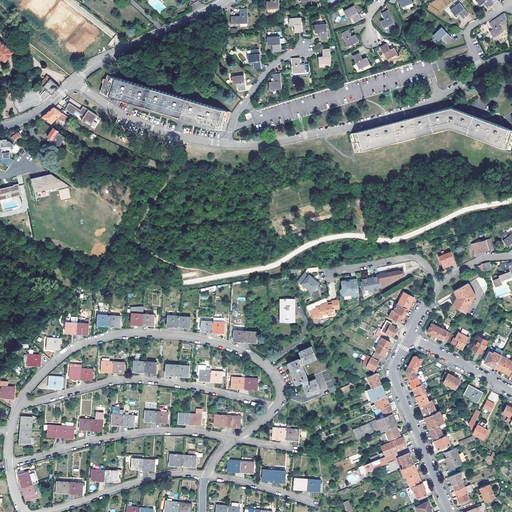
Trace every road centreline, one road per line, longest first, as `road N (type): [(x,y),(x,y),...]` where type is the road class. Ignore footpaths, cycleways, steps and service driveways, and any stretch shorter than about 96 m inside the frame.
road 1 (residential): [(20,401),(65,352),(146,333),(243,351),(276,379),(276,406)]
road 2 (residential): [(481,70),(386,117),(273,143),(227,143)]
road 3 (residential): [(20,401),(142,378),(276,406)]
road 4 (residential): [(234,439),(141,431),(9,464)]
road 5 (residential): [(449,511),(392,376),(408,335)]
road 6 (residential): [(37,511),(177,472),(206,475)]
road 7 (tertiary): [(72,81),(226,0)]
road 8 (residential): [(227,143),(153,128),(72,81)]
road 9 (residential): [(408,335),(445,279),(479,259),(511,256)]
road 10 (residential): [(227,143),(234,118),(270,67),(306,45)]
